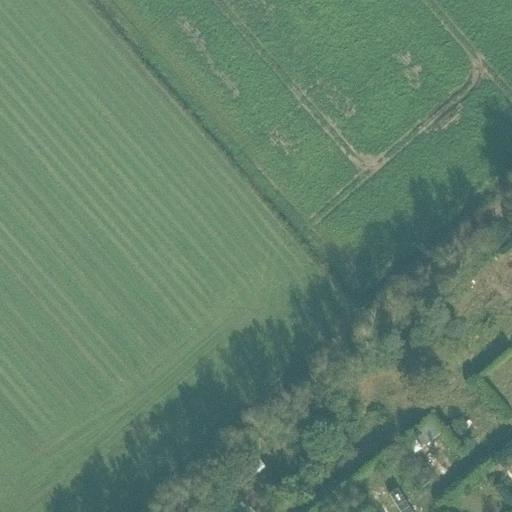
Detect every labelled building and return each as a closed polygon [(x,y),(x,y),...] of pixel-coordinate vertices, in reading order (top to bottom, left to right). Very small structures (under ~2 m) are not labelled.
[(471,308),(497,275),(480,262),(454,295),(471,308)] [(430,423),(418,433),(429,445),(441,435),(430,423)] [(398,443),(391,449),(396,455),(403,449),(398,443)] [(496,464),(488,471),(493,476),(501,469),(496,464)] [(308,474),(299,482),(308,493),(317,485),(308,474)] [(382,511),(404,511),(405,511),(381,476),(365,487),(382,511)] [(250,511),(247,509),(257,500),(247,489),(228,507),(233,511),(250,511)]
